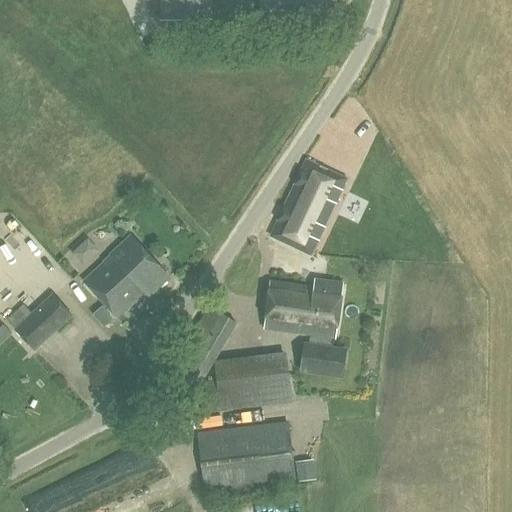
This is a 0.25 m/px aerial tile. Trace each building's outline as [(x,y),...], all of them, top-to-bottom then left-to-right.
[(161,0),(162,20),(213,18),(212,0),(161,0)] [(212,0),(213,18),(254,17),(253,0),(212,0)] [(259,0),(260,18),(322,16),(321,0),(259,0)] [(312,254),(347,179),(307,160),(272,236),(312,254)] [(149,296),(170,277),(132,236),(111,255),(112,256),(84,282),(118,318),(146,292),(149,296)] [(315,279),(314,286),(306,334),(312,335),(311,345),(305,344),(302,371),(343,376),(346,350),(330,348),(331,338),(336,338),(343,283),(315,279)] [(314,286),(271,281),(265,328),(306,334),(314,286)] [(35,351),(73,315),(54,294),(28,318),(18,308),(7,319),(35,351)] [(189,405),(215,360),(237,323),(209,307),(161,388),(189,405)] [(293,402),(291,383),(219,391),(222,411),(293,402)] [(207,495),(296,484),(289,422),(199,433),(207,495)]
